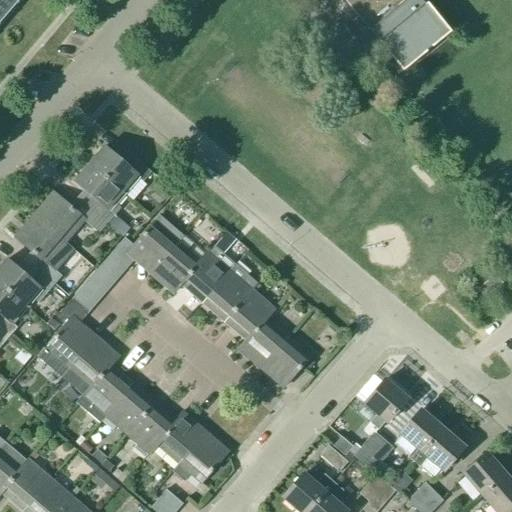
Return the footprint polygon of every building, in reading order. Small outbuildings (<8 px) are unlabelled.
[(0,0),(0,22),(19,0),(0,0)] [(511,0),(343,0),(369,32),(371,31),(379,41),(377,42),(402,73),(450,33),(426,3),(423,5),(418,0),(511,0)] [(89,165),(121,193),(136,177),(143,183),(151,173),(129,154),(121,163),(104,148),(89,165)] [(113,203),(121,193),(89,165),(74,183),(91,197),(84,206),(106,225),(120,209),(113,203)] [(106,225),(84,206),(77,214),(53,194),(34,216),(65,243),(84,222),(98,234),(106,225)] [(47,265),(65,243),(34,216),(15,239),(38,259),(31,268),(53,287),(61,277),(47,265)] [(150,275),(177,244),(154,223),(133,247),(124,239),(108,258),(125,271),(134,261),(150,275)] [(199,263),(199,262),(177,244),(150,275),(173,294),(181,285),(180,285),(199,263)] [(180,285),(181,285),(173,294),(195,313),(202,304),(229,273),(207,253),(199,262),(199,263),(180,285)] [(115,282),(125,271),(108,258),(99,268),(115,282)] [(53,287),(31,268),(23,276),(6,261),(0,268),(0,285),(24,307),(31,298),(38,304),(45,296),(53,287)] [(251,292),(257,285),(235,265),(229,273),(202,304),(224,323),(251,292)] [(106,293),(115,282),(99,268),(90,279),(106,293)] [(485,299),(502,285),(495,276),(477,290),(485,299)] [(97,303),(106,293),(90,279),(81,289),(97,303)] [(10,323),(24,307),(0,285),(0,330),(9,338),(17,329),(10,323)] [(88,314),(97,303),(81,289),(72,300),(88,314)] [(274,311),(251,292),(224,323),(246,341),(246,342),(265,320),(266,320),(274,311)] [(56,318),(65,326),(38,358),(61,379),(68,370),(69,370),(95,339),(79,324),(88,314),(72,300),(56,318)] [(287,339),(266,320),(265,320),(246,342),(246,341),(238,350),(260,370),(287,339)] [(9,338),(0,330),(0,347),(1,347),(9,338)] [(110,367),(118,358),(95,339),(69,370),(68,370),(61,379),(82,398),(90,389),(91,389),(110,367)] [(287,339),(260,370),(282,389),(309,358),(287,339)] [(132,386),(110,367),(91,389),(90,389),(82,398),(105,417),(132,386)] [(23,388),(15,381),(8,389),(16,396),(23,388)] [(386,425),(407,400),(385,381),(364,406),(376,416),(369,424),(378,431),(384,423),(386,425)] [(127,436),(154,405),(132,386),(105,417),(127,436)] [(176,424),(175,423),(154,405),(127,436),(136,444),(132,449),(144,460),(149,455),(157,446),(156,446),(176,424)] [(414,462),(442,429),(421,411),(399,436),(415,450),(408,457),(414,462)] [(178,465),(205,433),(183,414),(175,423),(176,424),(156,446),(157,446),(178,464),(178,465)] [(442,429),(414,462),(420,467),(426,459),(442,473),(464,448),(442,429)] [(178,465),(178,464),(173,471),(185,481),(190,475),(201,484),(228,453),(205,433),(178,465)] [(363,465),(383,441),(373,433),(353,457),(363,465)] [(344,457),(352,448),(341,438),(333,447),(344,457)] [(84,441),(79,447),(88,454),(92,449),(84,441)] [(383,441),(363,465),(372,473),(393,449),(383,441)] [(20,471),(27,463),(5,443),(0,449),(0,494),(2,493),(1,493),(21,471),(20,471)] [(338,473),(347,463),(328,447),(319,457),(338,473)] [(97,451),(91,457),(100,465),(106,459),(97,451)] [(481,498),(506,476),(487,455),(462,476),(481,498)] [(23,511),(50,481),(28,462),(27,463),(20,471),(21,471),(1,493),(2,493),(23,511)] [(123,485),(134,472),(127,466),(121,473),(116,469),(111,475),(123,485)] [(100,490),(109,480),(98,470),(89,480),(100,490)] [(308,511),(325,493),(334,483),(324,475),(315,485),(304,475),(282,500),(296,511),(308,511)] [(368,503),(385,484),(375,475),(359,495),(368,503)] [(511,483),(506,476),(481,498),(493,511),(506,511),(511,507),(511,483)] [(23,511),(61,511),(72,500),(50,481),(23,511)] [(325,493),(308,511),(346,511),(334,501),(343,491),(334,483),(325,493)] [(368,503),(362,510),(363,511),(377,511),(394,492),(385,484),(368,503)] [(415,511),(433,493),(425,484),(407,502),(415,511)] [(166,491),(158,500),(172,511),(176,511),(182,505),(166,491)] [(433,493),(415,511),(416,511),(432,511),(442,502),(433,493)] [(86,511),(72,500),(61,511),(86,511)] [(153,511),(172,511),(158,500),(150,509),(153,511)]
